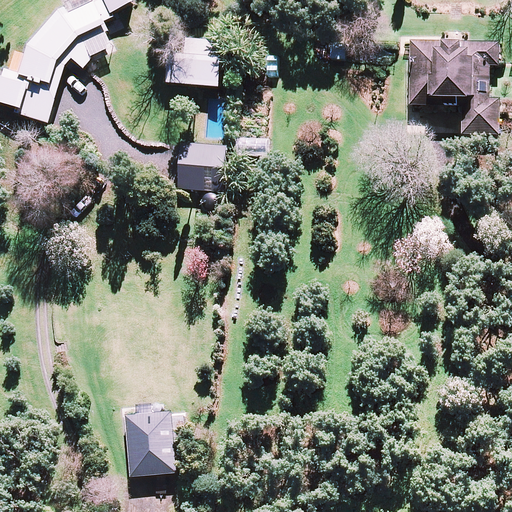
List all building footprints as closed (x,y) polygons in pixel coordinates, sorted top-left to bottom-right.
[(137,12),(131,0),(83,0),(68,9),(29,54),(22,81),(6,77),(4,85),(0,83),(0,112),(17,117),(16,121),(52,132),(68,75),(75,67),(86,77),(94,68),(88,50),(112,39),(108,30),(118,25),(116,21),(137,12)] [(346,66),(347,45),(331,44),(330,65),(346,66)] [(500,72),(501,48),(413,45),(410,110),(464,112),(463,140),(500,141),(501,103),(490,103),(491,72),(500,72)] [(220,94),(223,48),(180,46),(178,92),(220,94)] [(227,154),(183,151),(180,195),(223,198),(227,154)] [(167,312),(165,279),(108,283),(117,394),(133,393),(135,415),(128,415),(133,475),(181,472),(176,411),(153,413),(151,391),(172,390),(168,337),(156,338),(154,313),(167,312)]
